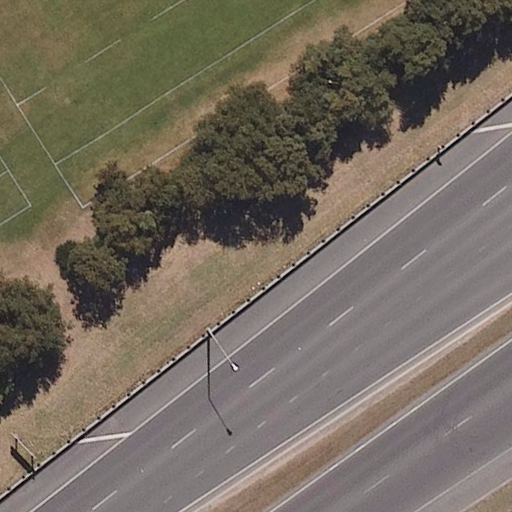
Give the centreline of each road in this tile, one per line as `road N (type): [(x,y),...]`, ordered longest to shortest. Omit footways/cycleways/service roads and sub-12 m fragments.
road 1 (motorway): [(85,511),(511,179)]
road 2 (motorway): [(117,511),(511,253)]
road 3 (motorway): [(511,387),(337,511)]
